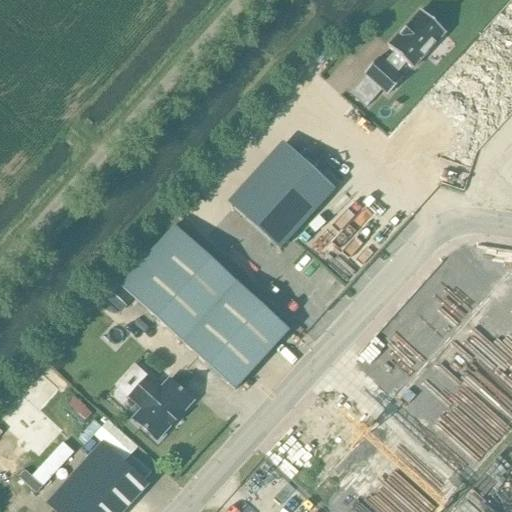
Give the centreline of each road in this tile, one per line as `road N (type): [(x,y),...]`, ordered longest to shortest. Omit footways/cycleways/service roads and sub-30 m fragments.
road 1 (unclassified): [(186,511),(448,223),(511,230)]
road 2 (unclassified): [(0,274),(245,0)]
